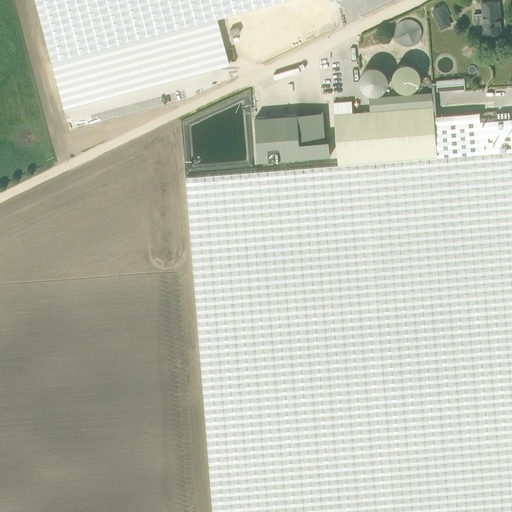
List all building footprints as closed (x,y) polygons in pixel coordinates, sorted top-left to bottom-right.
[(229,65),(216,16),(276,0),(34,0),(63,109),(229,65)] [(501,33),(501,26),(499,0),(482,2),(484,34),(501,33)] [(450,25),(447,17),(449,16),(444,5),(433,10),(442,28),(450,25)] [(240,32),(238,27),(230,30),(232,35),(240,32)] [(411,61),(390,62),(391,88),(413,87),(411,61)] [(465,80),(438,83),(438,91),(466,88),(465,80)] [(439,156),(436,116),(434,92),(370,97),(371,111),(335,115),(338,164),(439,156)] [(511,511),(511,150),(502,151),(499,119),(482,121),(481,112),(436,116),(439,156),(338,164),(186,176),(210,464),(213,511),(511,511)] [(301,142),(299,114),(256,117),(259,161),(331,155),(330,140),(326,140),(301,142)] [(511,118),(499,119),(502,151),(511,150),(511,118)]
